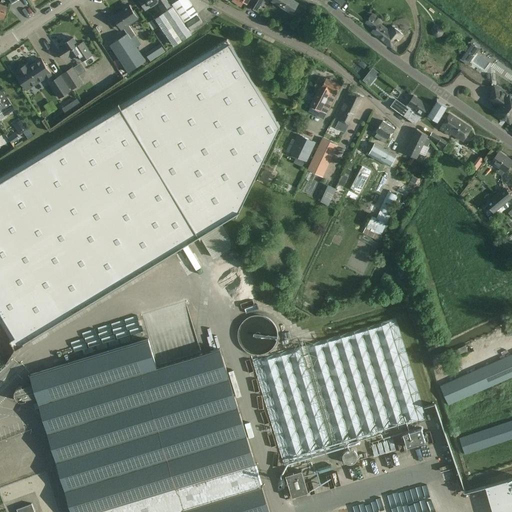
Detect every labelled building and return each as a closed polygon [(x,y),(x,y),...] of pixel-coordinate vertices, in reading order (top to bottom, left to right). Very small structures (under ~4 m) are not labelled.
[(166,0),(145,0),(141,3),(146,10),(159,1),(164,9),(170,5),(166,0)] [(164,35),(166,33),(174,45),(191,34),(184,23),(197,13),(188,0),(178,0),(172,4),(174,6),(156,18),(163,28),(160,30),(164,35)] [(263,0),(252,0),(249,6),(257,11),(263,0)] [(292,14),(298,3),(292,0),(272,0),(272,1),(292,14)] [(145,61),(131,39),(136,36),(128,25),(138,18),(129,5),(114,15),(112,13),(106,17),(113,26),(118,23),(122,29),(123,28),(127,33),(110,45),(128,72),(145,61)] [(377,18),(371,14),(365,22),(374,29),(371,32),(391,47),(396,40),(398,41),(403,34),(394,28),(389,34),(379,26),(382,22),(377,17),(377,18)] [(202,22),(198,16),(187,23),(191,30),(202,22)] [(149,24),(157,36),(160,34),(158,31),(156,27),(157,27),(153,21),(149,24)] [(58,50),(63,58),(64,59),(70,55),(71,58),(78,53),(82,61),(92,54),(84,41),(78,44),(73,37),(63,44),(64,46),(58,50)] [(119,105),(0,176),(0,320),(11,339),(10,340),(16,349),(25,343),(24,342),(199,236),(200,239),(201,238),(213,258),(230,248),(231,238),(221,223),(238,213),(236,216),(237,216),(280,126),(227,39),(119,104),(119,103),(118,104),(119,105)] [(471,43),(459,59),(468,65),(471,61),(473,62),(485,70),(490,63),(484,59),(478,54),(476,53),(480,49),(471,43)] [(156,46),(152,51),(153,52),(153,53),(158,56),(158,55),(159,55),(163,50),(162,50),(162,49),(157,46),(157,47),(156,46)] [(18,69),(16,71),(18,74),(17,75),(26,90),(46,77),(49,83),(54,90),(59,98),(70,91),(60,76),(54,79),(51,74),(41,58),(29,66),(27,63),(25,65),(22,65),(19,67),(18,69)] [(72,67),(62,74),(72,89),(82,82),(78,76),(86,71),(84,67),(81,62),(73,68),(72,67)] [(320,85),(316,94),(310,105),(326,114),(341,86),(326,78),(322,86),(320,85)] [(511,98),(508,96),(507,96),(495,88),(490,98),(501,106),(496,113),(510,123),(511,119),(511,98)] [(0,107),(0,108),(5,116),(15,109),(2,90),(0,91),(0,107)] [(337,118),(349,124),(362,97),(351,91),(337,118)] [(391,105),(390,106),(395,109),(401,114),(406,117),(407,118),(415,124),(420,117),(428,106),(414,96),(410,101),(406,106),(396,99),(391,105)] [(77,99),(65,107),(70,113),(81,106),(77,99)] [(437,101),(432,109),(428,114),(437,120),(446,107),(437,101)] [(451,134),(462,141),(471,128),(450,114),(439,129),(449,136),(451,134)] [(13,125),(20,135),(29,129),(22,119),(13,125)] [(376,131),(377,132),(375,136),(379,138),(385,142),(387,138),(388,139),(395,128),(383,121),(376,131)] [(405,152),(414,157),(417,158),(423,145),(428,147),(431,140),(426,138),(428,134),(417,129),(405,152)] [(439,142),(438,144),(436,146),(443,150),(448,141),(432,132),(429,136),(439,142)] [(292,139),(287,150),(291,152),(291,153),(305,160),(306,160),(314,142),(299,135),(296,141),(292,139)] [(322,138),(308,168),(314,171),(323,175),(329,161),(337,145),(333,143),(324,139),(322,138)] [(374,157),(390,166),(396,155),(374,143),(368,154),(373,156),(371,159),(373,160),(374,157)] [(491,162),(501,168),(497,173),(501,176),(504,171),(505,172),(511,162),(511,160),(499,151),(491,162)] [(346,167),(338,184),(344,186),(348,177),(352,170),(346,167)] [(413,180),(410,186),(419,190),(422,185),(413,180)] [(327,184),(319,201),(327,204),(335,188),(327,184)] [(399,187),(397,191),(406,196),(408,191),(399,187)] [(494,213),(511,198),(511,195),(505,187),(486,203),(494,213)] [(366,226),(363,233),(378,240),(380,236),(381,236),(386,225),(391,214),(389,214),(398,196),(389,191),(379,209),(380,210),(376,218),(371,215),(366,225),(366,226)] [(277,339),(277,335),(277,331),(276,327),(274,324),(272,321),(269,319),(267,317),(263,316),(259,316),(256,316),(252,316),(248,318),(244,321),(242,324),(240,327),(239,331),(239,334),(239,338),(240,342),(242,346),(244,348),(246,351),(249,352),(253,354),(257,354),(261,354),(265,353),(268,352),(271,349),(274,346),(276,343),(277,339)] [(426,420),(422,407),(395,318),(318,342),(253,361),(284,463),(426,420)] [(14,394),(14,395),(14,396),(15,397),(15,398),(16,399),(16,400),(17,400),(18,401),(19,401),(20,401),(20,402),(21,402),(22,402),(23,401),(24,401),(26,401),(30,400),(37,397),(38,402),(40,408),(41,409),(58,468),(71,511),(269,511),(220,348),(182,360),(157,367),(149,343),(148,339),(45,370),(30,374),(33,384),(22,387),(19,387),(19,388),(18,388),(17,388),(17,389),(16,389),(16,390),(15,390),(15,391),(14,392),(14,393),(14,394)] [(456,359),(474,351),(470,343),(452,351),(456,359)] [(511,354),(442,385),(450,403),(511,375),(511,354)] [(511,437),(511,420),(460,438),(464,452),(511,437)] [(403,433),(407,447),(425,441),(421,428),(403,433)] [(392,439),(371,444),(374,456),(395,452),(392,439)] [(308,492),(302,470),(285,475),(292,497),(308,492)] [(511,511),(511,478),(485,486),(492,511),(511,511)] [(17,511),(35,511),(32,503),(16,509),(17,511)]
